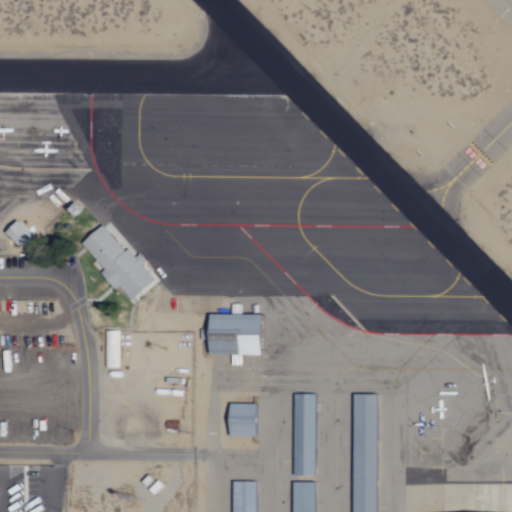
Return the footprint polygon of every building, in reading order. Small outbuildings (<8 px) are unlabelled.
[(2,231),(17,216),(35,234),(20,249),(2,231)] [(105,222),(82,243),(105,268),(101,272),(130,303),(157,278),(143,263),(147,260),(133,245),(129,248),(105,222)] [(208,314),(262,314),(262,355),(208,355),(208,314)] [(103,329),(119,329),(119,367),(103,367),(103,329)] [(354,511),(354,393),(378,393),(378,511),(354,511)] [(293,395),(318,395),(318,473),(293,474),(293,395)] [(227,402),(256,402),(256,437),(227,437),(227,402)] [(254,511),(233,511),(233,482),(254,482),(254,511)] [(313,482),(313,511),(293,511),(293,482),(313,482)]
